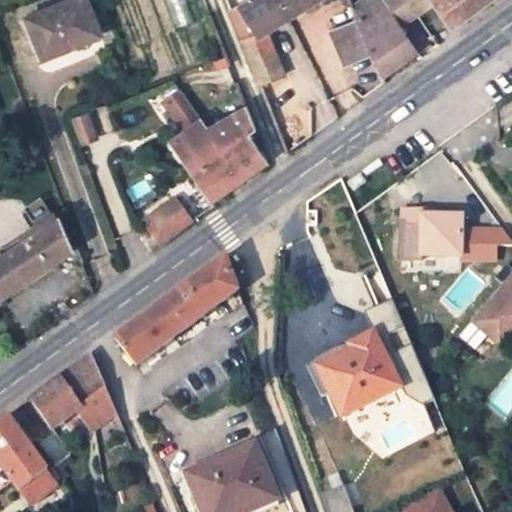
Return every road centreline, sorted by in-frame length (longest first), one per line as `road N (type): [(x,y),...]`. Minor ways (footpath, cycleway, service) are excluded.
road 1 (secondary): [(511,21),(0,390)]
road 2 (unknown): [(95,321),(169,511)]
road 3 (unknown): [(292,179),(215,0)]
road 4 (unknown): [(419,88),(511,223)]
